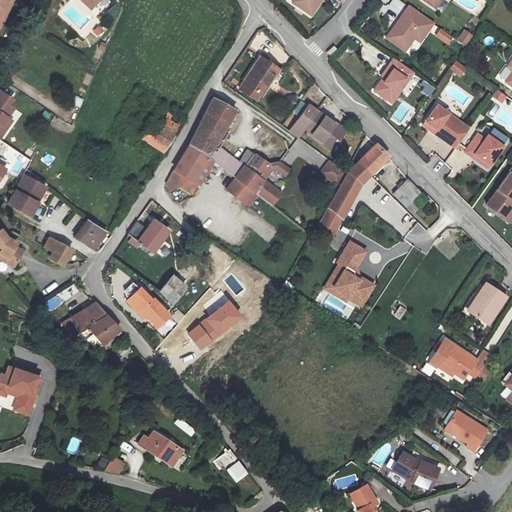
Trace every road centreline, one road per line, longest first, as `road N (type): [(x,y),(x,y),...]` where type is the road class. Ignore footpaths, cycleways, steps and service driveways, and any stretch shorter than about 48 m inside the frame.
road 1 (residential): [(0,458),(233,511),(254,511),(271,497),(195,397),(93,286),(95,271),(262,10)]
road 2 (residential): [(307,58),(511,263)]
